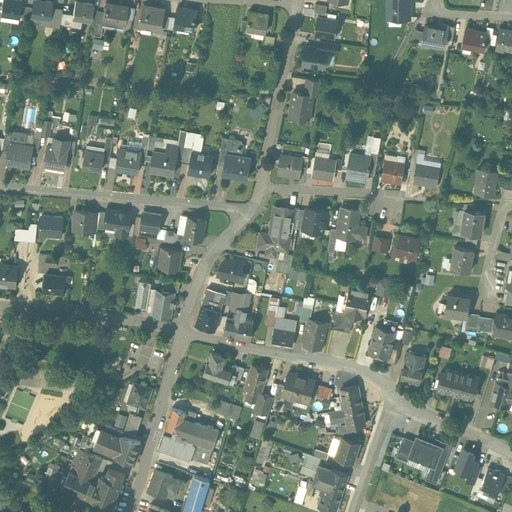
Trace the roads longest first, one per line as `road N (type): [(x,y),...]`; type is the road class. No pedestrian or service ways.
road 1 (residential): [(0,188),(251,211)]
road 2 (residential): [(394,402),(377,375),(186,334)]
road 3 (residential): [(261,188),(298,2)]
road 4 (residential): [(186,334),(0,309)]
road 5 (residential): [(129,511),(186,334)]
road 6 (residential): [(186,334),(208,259),(251,211)]
road 7 (residential): [(261,188),(393,199)]
road 8 (residential): [(511,452),(394,402)]
